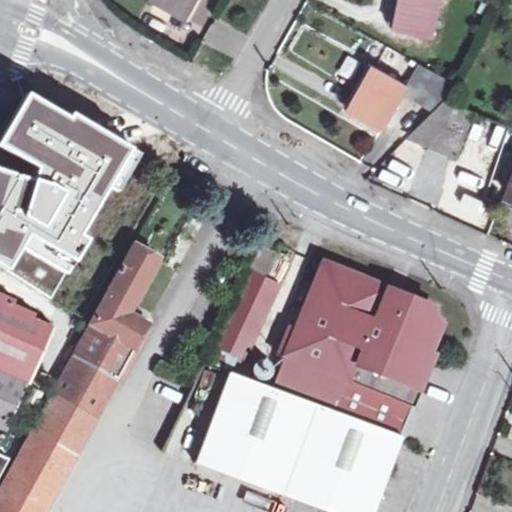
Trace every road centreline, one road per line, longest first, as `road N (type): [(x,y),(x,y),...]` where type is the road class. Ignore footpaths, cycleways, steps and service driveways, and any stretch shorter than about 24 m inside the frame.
road 1 (unknown): [(260,163),(77,511)]
road 2 (tertiary): [(511,285),(216,139)]
road 3 (unclassified): [(438,511),(511,323)]
road 4 (residential): [(216,139),(292,0)]
road 5 (tertiary): [(0,25),(20,53),(133,87)]
